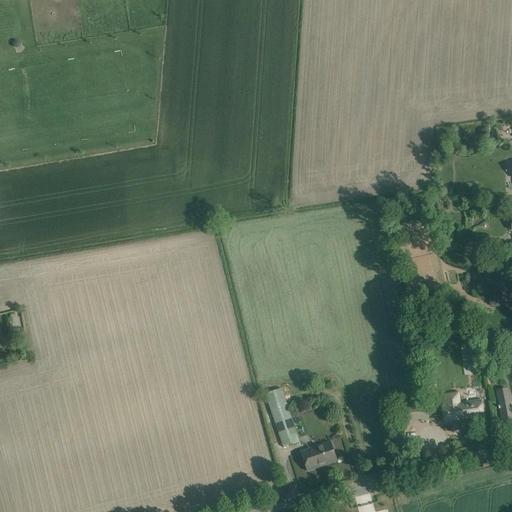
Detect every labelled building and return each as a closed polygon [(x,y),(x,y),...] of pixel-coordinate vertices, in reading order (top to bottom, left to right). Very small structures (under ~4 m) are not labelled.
[(488,253),(506,254),(507,246),(489,245),(488,253)] [(282,389),(265,394),(284,448),(300,442),(282,389)] [(506,389),(496,391),(502,423),(511,421),(511,415),(511,416),(506,389)] [(466,420),(466,423),(484,420),(481,401),(462,404),(460,392),(443,394),(445,407),(443,407),(445,424),(466,420)] [(405,406),(407,425),(415,424),(415,420),(421,419),(421,421),(430,419),(428,403),(405,406)] [(301,452),(307,471),(337,461),(331,442),(301,452)]
